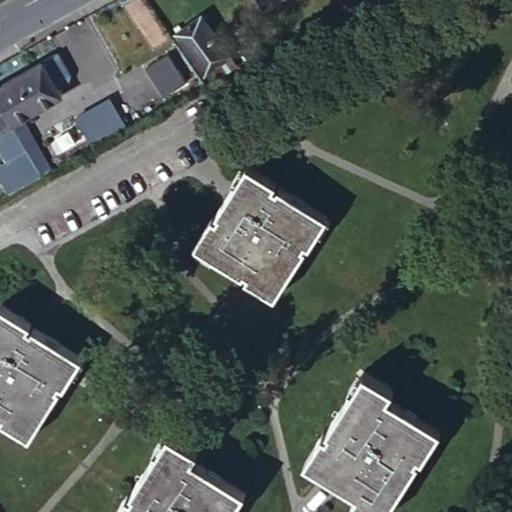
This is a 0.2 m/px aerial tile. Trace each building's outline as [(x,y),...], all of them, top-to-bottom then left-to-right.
[(234,55),(204,12),(180,29),(211,71),(234,55)] [(44,56),(22,70),(42,104),(65,91),(60,83),(71,76),(72,70),(59,48),(44,56)] [(22,70),(0,82),(0,92),(16,119),(26,114),(42,104),(22,70)] [(16,119),(0,92),(0,129),(5,126),(16,119)] [(111,95),(92,106),(107,131),(125,120),(111,95)] [(107,131),(92,106),(80,112),(95,138),(107,131)] [(45,168),(47,171),(56,165),(26,114),(16,119),(23,131),(45,168)] [(12,137),(23,131),(16,119),(5,126),(12,137)] [(13,186),(45,168),(23,131),(12,137),(21,152),(0,165),(3,168),(13,186)] [(281,173),(270,166),(251,155),(221,203),(223,205),(221,208),(218,207),(198,238),(245,268),(248,264),(254,268),(252,273),(280,291),(309,244),(305,241),(308,236),(313,239),(317,233),(331,209),(279,176),(281,173)] [(0,193),(13,186),(3,168),(0,169),(0,193)] [(64,376),(69,379),(85,351),(40,323),(37,326),(32,323),(35,317),(8,300),(7,302),(0,312),(0,406),(1,408),(4,405),(10,409),(8,414),(35,431),(65,384),(61,381),(64,376)] [(395,382),(368,366),(332,423),(336,426),(333,432),(326,429),(308,459),(361,491),(358,497),(381,511),(386,511),(421,455),(418,453),(421,448),(426,451),(443,423),(391,390),(395,382)] [(226,511),(228,510),(230,511),(231,511),(251,484),(200,451),(203,445),(174,426),(144,473),(131,493),(135,497),(131,503),(126,500),(118,511),(226,511)]
